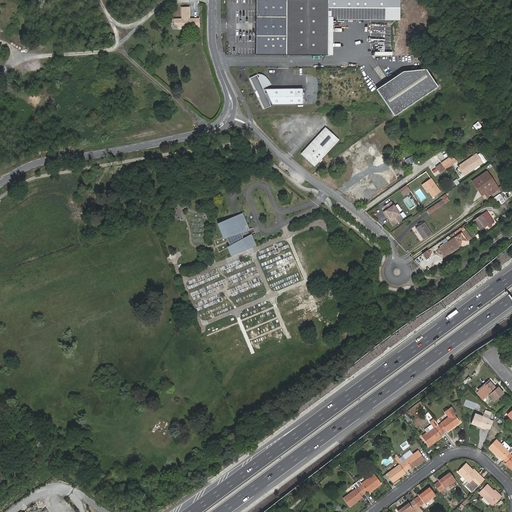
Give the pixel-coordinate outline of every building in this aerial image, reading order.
[(328,0),(257,0),(259,53),(329,52),(329,13),(328,0)] [(181,9),(181,21),(173,21),(173,28),(198,27),(198,20),(188,20),(188,9),(181,9)] [(394,114),(440,89),(430,71),(407,70),(379,85),(394,114)] [(258,77),(251,80),(263,111),(270,108),(269,105),(266,97),(264,91),(259,80),(258,77)] [(261,80),(259,80),(264,91),(272,88),(268,83),(264,80),(260,77),(261,80)] [(295,89),(265,92),(267,96),(266,97),(269,105),(270,104),(272,108),(295,105),(295,89)] [(307,151),(303,155),(314,165),(325,154),(324,153),(337,139),(326,129),(313,143),(312,142),(307,151)] [(302,153),(303,155),(307,151),(312,142),(302,153)] [(440,163),(444,169),(458,160),(454,154),(440,163)] [(479,154),(476,156),(482,164),(485,162),(479,154)] [(476,156),(458,168),(464,176),(482,164),(476,156)] [(434,176),(444,169),(440,163),(436,166),(435,165),(424,173),(427,177),(433,174),(434,176)] [(486,171),(475,179),(484,192),(487,197),(499,189),(486,171)] [(431,179),(423,184),(428,192),(432,197),(440,192),(431,179)] [(484,192),(475,179),(470,182),(480,195),(484,192)] [(500,187),(503,192),(510,187),(507,183),(500,187)] [(405,184),(398,189),(401,193),(408,189),(406,186),(405,184)] [(450,199),(446,193),(441,197),(442,199),(445,202),(450,199)] [(499,194),(494,198),(497,201),(499,200),(501,203),(504,201),(499,194)] [(445,202),(442,199),(427,209),(428,210),(429,212),(429,213),(445,202)] [(391,201),(385,205),(388,209),(384,212),(393,223),(403,217),(391,201)] [(482,214),(473,220),(480,229),(483,227),(484,228),(489,224),(482,214)] [(240,232),(234,218),(219,225),(224,237),(240,232)] [(416,228),(423,239),(432,233),(424,222),(423,223),(419,226),(416,228)] [(466,230),(439,249),(444,257),(471,239),(466,230)] [(242,236),(240,232),(224,237),(226,242),(229,248),(244,240),(242,236)] [(231,254),(247,248),(244,240),(229,248),(231,254)] [(232,296),(239,293),(236,286),(229,290),(232,296)] [(469,376),(463,382),(466,385),(472,380),(469,376)] [(490,381),(479,390),(485,398),(489,394),(495,401),(504,394),(498,387),(496,388),(490,381)] [(438,425),(444,433),(447,431),(460,422),(454,413),(455,412),(451,407),(445,412),(449,417),(441,423),(438,425)] [(487,428),(490,429),(495,416),(492,415),(490,419),(475,414),(471,424),(486,429),(487,428)] [(441,435),(444,433),(438,425),(434,419),(430,422),(431,424),(433,428),(427,432),(422,436),(429,446),(442,436),(441,435)] [(424,429),(427,432),(433,428),(431,424),(424,429)] [(501,457),(504,459),(511,451),(511,448),(511,447),(507,450),(501,444),(496,440),(489,447),(500,458),(501,457)] [(501,444),(507,450),(511,447),(504,441),(501,444)] [(403,463),(408,470),(411,467),(412,468),(425,459),(419,450),(405,459),(403,456),(399,458),(403,463)] [(405,471),(408,470),(403,463),(400,465),(399,465),(387,473),(394,482),(406,473),(405,471)] [(473,492),(485,479),(478,473),(477,474),(472,470),(466,463),(458,471),(466,479),(469,482),(466,485),(473,492)] [(456,480),(449,471),(438,479),(439,481),(434,485),(440,491),(444,488),(445,488),(456,480)] [(356,483),(364,494),(367,492),(369,493),(382,484),(374,474),(361,483),(359,481),(356,483)] [(362,496),(364,494),(356,483),(353,485),(356,489),(343,498),(350,506),(363,497),(362,496)] [(487,484),(479,492),(493,505),(502,496),(500,494),(498,495),(487,484)] [(419,496),(414,499),(419,506),(424,503),(435,494),(429,486),(418,494),(419,496)] [(398,511),(412,511),(415,511),(420,511),(422,511),(419,506),(414,499),(409,503),(408,502),(397,510),(398,511)]
